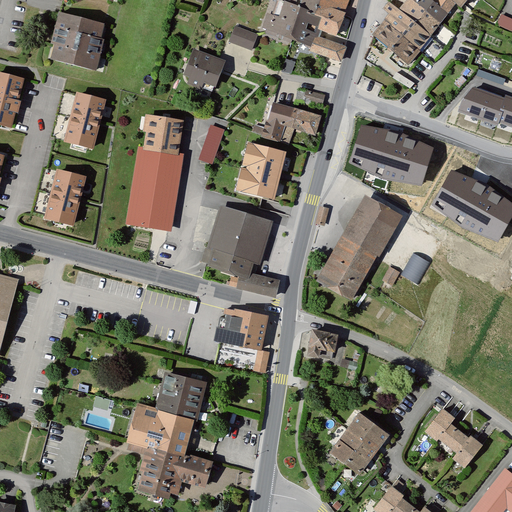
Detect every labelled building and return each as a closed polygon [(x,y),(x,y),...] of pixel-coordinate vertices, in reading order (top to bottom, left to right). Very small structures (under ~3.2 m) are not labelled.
[(282,0),(279,11),(269,7),(263,26),(315,45),(319,34),(321,28),(338,34),(350,0),(282,0)] [(397,8),(387,0),(378,12),(386,18),(374,33),(407,64),(431,34),(397,8)] [(416,0),(404,0),(397,8),(431,34),(441,19),(416,0)] [(456,1),(454,0),(416,0),(441,19),(456,1)] [(511,28),(511,16),(503,12),(498,22),(511,28)] [(111,27),(65,15),(53,60),(99,72),(111,27)] [(229,40),(252,49),(258,33),(235,24),(229,40)] [(348,45),(319,34),(315,45),(313,50),(343,60),(348,45)] [(217,82),(226,59),(195,47),(186,72),(191,74),(189,80),(203,86),(206,77),(217,82)] [(29,82),(0,74),(0,125),(16,130),(29,82)] [(505,98),(473,87),(462,100),(458,112),(498,126),(499,123),(511,127),(511,96),(506,95),(505,98)] [(110,103),(81,95),(68,144),(98,151),(110,103)] [(319,115),(273,101),(262,137),(281,143),(287,125),(314,133),(319,115)] [(150,111),(145,145),(182,150),(187,116),(150,111)] [(212,123),(199,158),(214,163),(227,128),(212,123)] [(361,125),(349,161),(383,179),(422,186),(434,148),(402,133),(361,125)] [(275,201),(287,152),(270,147),(248,143),(235,191),(258,196),(275,201)] [(129,221),(172,227),(182,150),(145,145),(139,144),(129,221)] [(0,192),(9,160),(0,157),(0,192)] [(511,202),(488,185),(451,170),(432,205),(463,228),(499,242),(511,218),(511,202)] [(91,181),(60,172),(46,220),(77,229),(91,181)] [(404,220),(367,200),(320,285),(356,305),(404,220)] [(265,264),(278,221),(223,205),(210,249),(217,251),(213,265),(253,277),(257,261),(265,264)] [(320,205),(317,222),(326,223),(329,207),(320,205)] [(422,283),(431,260),(413,253),(404,276),(422,283)] [(384,280),(395,285),(401,271),(391,266),(384,280)] [(0,341),(18,278),(0,272),(0,341)] [(271,316),(231,306),(223,341),(263,350),(271,316)] [(341,336),(316,331),(310,356),(336,361),(341,336)] [(207,378),(170,368),(160,404),(141,399),(129,445),(149,450),(139,486),(178,496),(182,480),(212,488),(220,459),(188,450),(207,378)] [(98,397),(97,406),(110,407),(111,398),(98,397)] [(455,418),(443,408),(425,432),(436,440),(438,437),(458,451),(453,458),(467,468),(484,444),(471,435),(469,437),(451,423),(455,418)] [(389,435),(359,414),(330,453),(360,475),(389,435)] [(511,511),(511,475),(505,471),(473,511),(511,511)] [(406,494),(392,484),(374,508),(379,511),(433,511),(426,506),(423,510),(404,496),(406,494)] [(15,511),(17,507),(0,503),(0,511),(15,511)]
